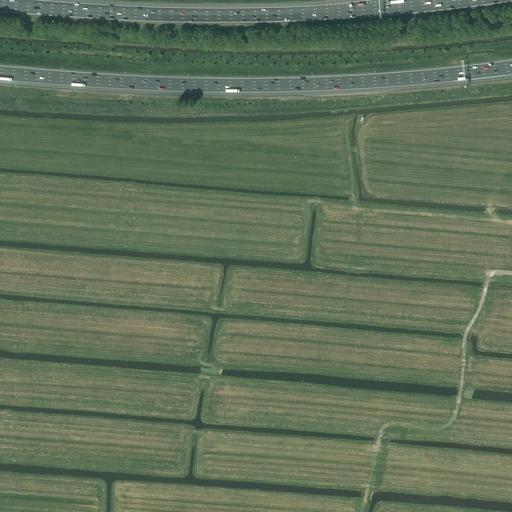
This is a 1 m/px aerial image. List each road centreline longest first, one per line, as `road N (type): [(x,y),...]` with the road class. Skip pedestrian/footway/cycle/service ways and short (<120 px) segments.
road 1 (motorway): [(0,71),(278,85),(511,67)]
road 2 (motorway): [(464,0),(206,15),(0,4)]
